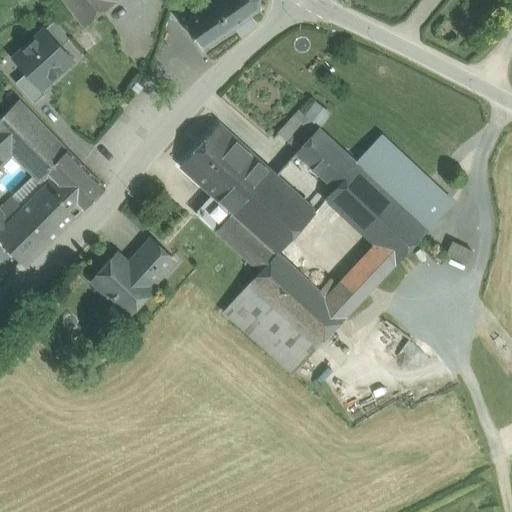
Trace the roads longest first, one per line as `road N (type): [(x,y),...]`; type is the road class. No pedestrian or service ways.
road 1 (tertiary): [(300,0),(213,79),(50,263),(0,299)]
road 2 (track): [(505,511),(484,418),(451,333),(474,277)]
road 3 (tertiary): [(511,102),(315,0)]
